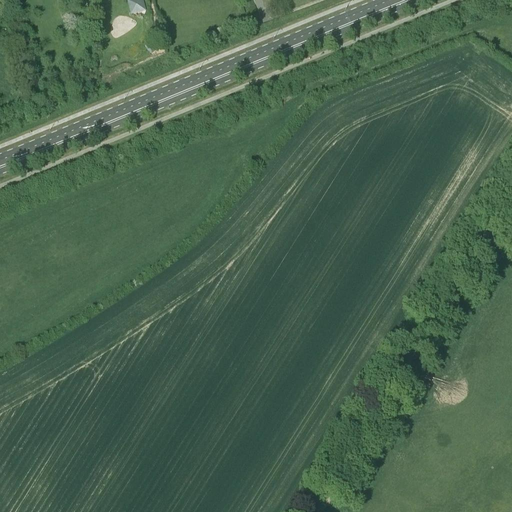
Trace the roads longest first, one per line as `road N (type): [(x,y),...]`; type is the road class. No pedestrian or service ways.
road 1 (primary): [(399,0),(0,164)]
road 2 (track): [(317,511),(511,199)]
